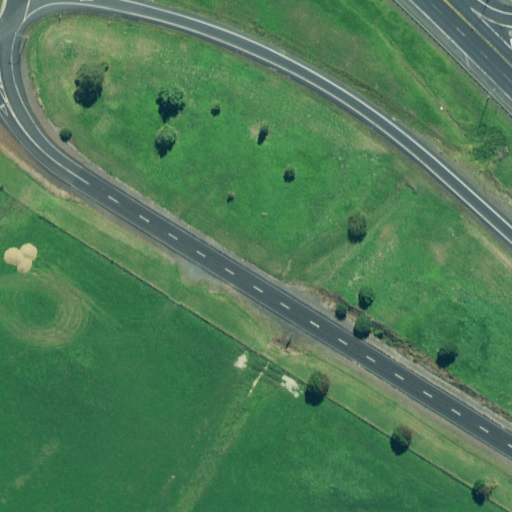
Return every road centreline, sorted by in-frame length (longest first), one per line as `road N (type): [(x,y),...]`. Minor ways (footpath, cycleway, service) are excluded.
road 1 (unclassified): [(511,448),(56,165),(0,89)]
road 2 (trunk): [(511,235),(353,102),(303,73),(196,26),(88,0)]
